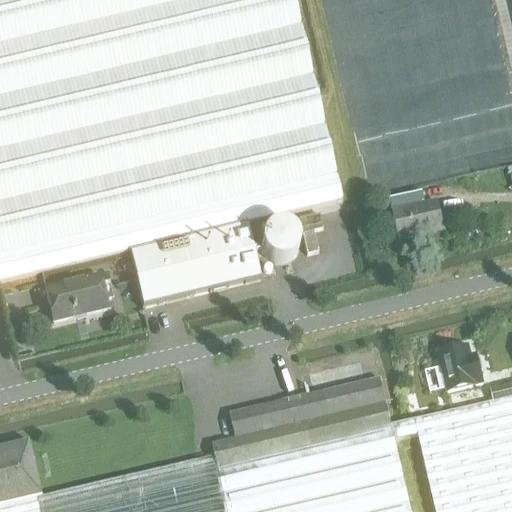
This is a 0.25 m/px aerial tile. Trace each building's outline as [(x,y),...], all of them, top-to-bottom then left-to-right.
[(0,0),(0,285),(130,255),(143,308),(259,281),(247,227),(342,204),(293,0),(0,0)] [(400,242),(443,233),(437,204),(426,206),(423,194),(391,201),(400,242)] [(324,231),(320,217),(299,222),(303,236),(324,231)] [(318,254),(314,234),(303,236),(307,257),(318,254)] [(101,287),(99,278),(45,290),(53,325),(107,312),(104,302),(112,300),(109,285),(101,287)] [(471,356),(470,349),(438,356),(447,394),(483,385),(480,369),(476,355),(471,356)] [(230,415),(237,442),(213,447),(216,458),(219,472),(393,430),(381,379),(230,415)] [(436,511),(511,511),(511,387),(491,392),(494,404),(416,422),(436,511)] [(411,511),(393,430),(219,472),(216,458),(149,472),(44,497),(36,499),(39,511),(411,511)] [(0,507),(36,499),(44,497),(31,442),(0,449),(0,507)] [(0,511),(39,511),(36,499),(0,507),(0,511)]
